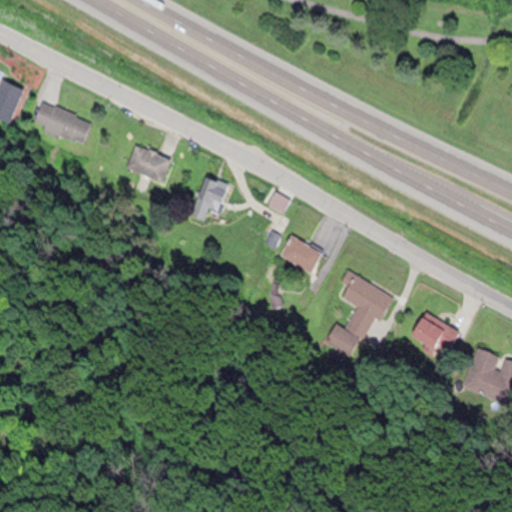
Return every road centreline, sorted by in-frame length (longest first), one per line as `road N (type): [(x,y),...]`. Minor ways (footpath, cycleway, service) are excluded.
road 1 (tertiary): [(511,310),(0,34)]
road 2 (trunk): [(511,190),(140,0)]
road 3 (trunk): [(96,0),(458,202)]
